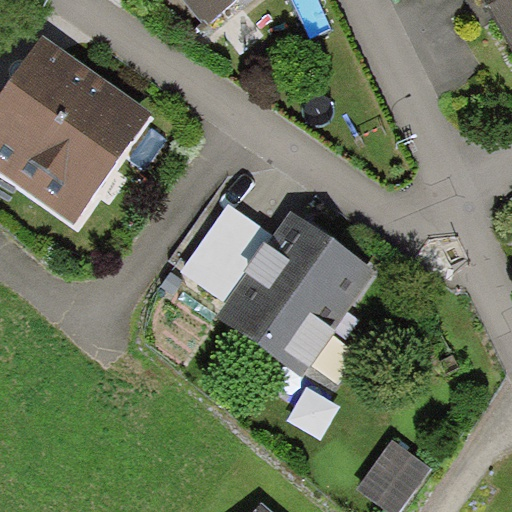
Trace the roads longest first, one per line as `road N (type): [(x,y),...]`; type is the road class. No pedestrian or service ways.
road 1 (residential): [(454,217),(390,215),(81,0)]
road 2 (residential): [(454,217),(359,0)]
road 3 (residential): [(511,344),(454,217)]
